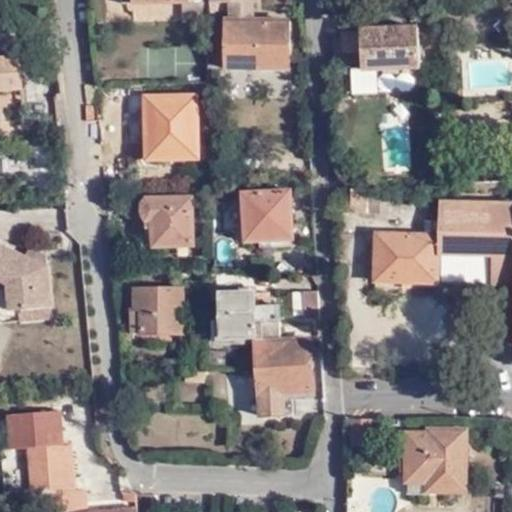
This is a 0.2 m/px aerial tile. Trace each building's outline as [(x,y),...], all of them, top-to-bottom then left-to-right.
[(0,0),(0,25),(9,25),(6,0),(0,0)] [(183,0),(184,20),(205,20),(204,0),(183,0)] [(222,66),(287,66),(287,18),(250,18),(251,7),(227,8),(227,18),(222,18),(222,66)] [(420,28),(393,30),(393,36),(385,37),(384,31),(336,34),(336,60),(363,58),(364,72),(422,68),(420,28)] [(19,44),(0,45),(0,92),(21,92),(19,44)] [(207,73),(205,46),(142,50),(143,77),(207,73)] [(202,162),(199,97),(147,99),(150,164),(202,162)] [(295,192),(248,192),(249,243),(263,242),(263,247),(296,247),(295,192)] [(488,285),(511,286),(511,281),(503,280),(496,276),(494,272),(493,265),(495,260),(500,254),(505,253),(511,252),(511,201),(438,198),(436,235),(377,233),(375,282),(437,283),(437,255),(489,258),(488,285)] [(195,245),(194,202),(150,202),(146,209),(150,228),(150,234),(144,234),(144,246),(195,245)] [(0,312),(7,316),(17,315),(17,308),(49,307),(47,265),(27,256),(0,242),(0,312)] [(31,248),(27,256),(47,265),(47,256),(31,248)] [(511,252),(505,253),(500,254),(495,260),(493,265),(494,272),(496,276),(503,280),(511,281),(511,252)] [(258,342),(258,347),(284,344),(281,310),(253,311),(251,292),(220,294),(224,345),(258,342)] [(184,335),(185,294),(139,293),(138,305),(134,305),(133,334),(184,335)] [(316,326),(313,294),(293,296),(295,328),(316,326)] [(17,308),(17,315),(18,319),(51,317),(49,307),(17,308)] [(284,344),(258,347),(260,374),(265,422),(296,418),(294,395),(317,392),(313,342),(284,344)] [(205,385),(206,373),(188,372),(187,384),(205,385)] [(62,508),(62,511),(127,511),(127,509),(128,508),(90,511),(87,488),(77,489),(76,478),(73,444),(64,445),(62,428),(61,408),(8,412),(12,449),(32,447),(36,495),(45,494),(61,493),(62,508)] [(372,417),(351,417),(352,447),(371,446),(372,417)] [(73,444),(71,427),(62,428),(64,445),(73,444)] [(471,429),(427,429),(427,433),(408,433),(408,484),(429,484),(429,492),(470,492),(471,429)] [(87,488),(87,477),(76,478),(77,489),(87,488)] [(61,493),(45,494),(46,509),(62,508),(61,493)]
